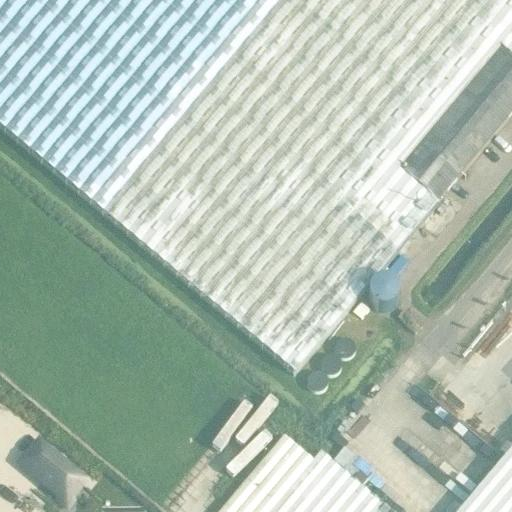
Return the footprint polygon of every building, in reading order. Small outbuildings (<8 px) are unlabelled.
[(511,0),(0,0),(0,134),(295,380),(438,209),(399,176),(500,53),(511,62),(511,0)] [(399,176),(438,209),(511,118),(511,62),(500,53),(399,176)] [(361,307),(354,317),(362,324),(370,314),(361,307)] [(282,439),(220,511),(388,511),(320,455),(312,464),(282,439)] [(20,466),(66,505),(84,483),(38,445),(20,466)] [(511,511),(511,454),(463,511),(511,511)]
